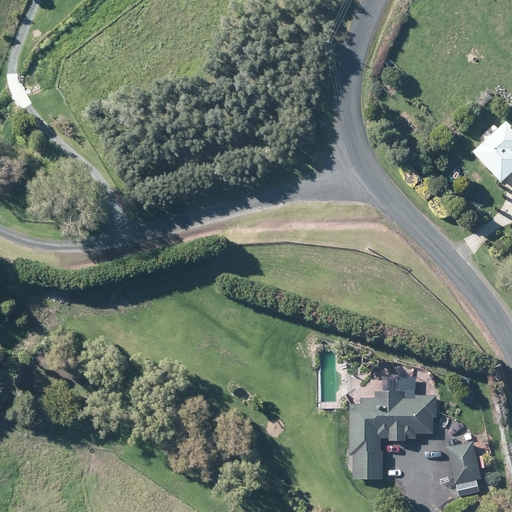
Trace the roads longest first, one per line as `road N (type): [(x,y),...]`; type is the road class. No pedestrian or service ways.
road 1 (unclassified): [(0,235),(79,253),(367,187)]
road 2 (unclassified): [(511,355),(443,258),(367,187)]
road 3 (unclassified): [(367,187),(349,120),(348,71),(378,0)]
